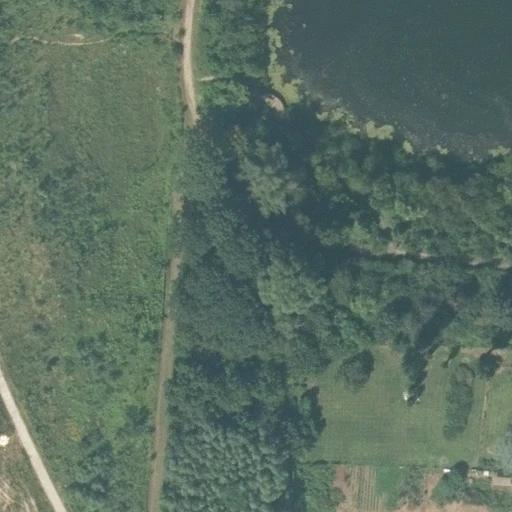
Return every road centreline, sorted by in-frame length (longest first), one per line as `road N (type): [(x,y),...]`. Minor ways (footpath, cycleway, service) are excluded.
road 1 (track): [(194,121),(173,226),(152,511)]
road 2 (track): [(511,263),(391,254),(295,229),(194,121)]
